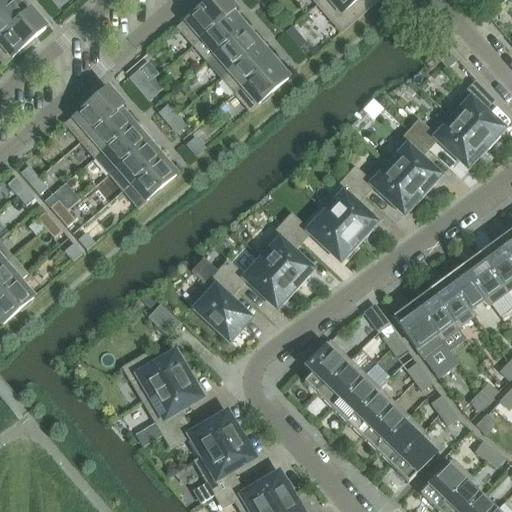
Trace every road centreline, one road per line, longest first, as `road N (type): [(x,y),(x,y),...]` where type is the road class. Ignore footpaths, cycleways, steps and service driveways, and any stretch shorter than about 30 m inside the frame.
road 1 (residential): [(354,511),(256,399),(254,369),(281,339),(511,175)]
road 2 (residential): [(0,158),(182,0)]
road 3 (residential): [(115,0),(0,98)]
